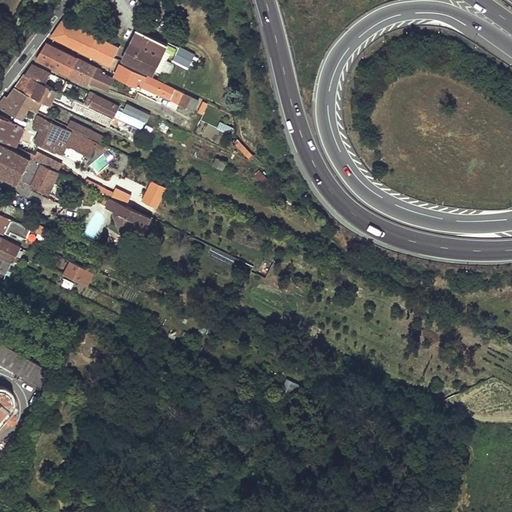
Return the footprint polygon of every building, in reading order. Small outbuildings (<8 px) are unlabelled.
[(57,28),(52,36),(111,66),(119,49),(63,20),(57,28)] [(175,55),(177,53),(180,47),(169,42),(168,44),(139,30),(123,60),(153,74),(155,71),(160,73),(170,52),(175,55)] [(77,59),(46,43),(42,51),(36,59),(69,75),(77,59)] [(180,47),(177,53),(191,60),(194,55),(180,47)] [(97,68),(77,59),(69,75),(76,79),(89,84),(90,82),(97,68)] [(142,86),(179,104),(184,93),(175,89),(121,64),(115,76),(140,88),(142,86)] [(29,69),(25,75),(46,85),(50,74),(32,65),(29,69)] [(106,73),(97,68),(90,82),(97,85),(110,90),(115,80),(114,79),(105,74),(106,73)] [(16,87),(43,101),(51,105),(51,103),(57,90),(46,85),(25,75),(21,80),(16,87)] [(43,101),(16,87),(13,92),(9,97),(6,96),(0,104),(0,108),(23,119),(29,107),(37,112),(43,101)] [(95,95),(90,92),(84,104),(90,107),(95,95)] [(199,100),(184,93),(179,104),(194,110),(199,100)] [(119,107),(95,95),(90,107),(110,116),(114,118),(119,107)] [(74,99),(72,103),(88,111),(86,113),(107,123),(107,122),(110,116),(90,107),(84,104),(74,99)] [(202,101),(197,112),(203,115),(208,104),(202,101)] [(139,109),(128,104),(124,111),(136,116),(139,109)] [(136,116),(147,121),(149,115),(139,109),(136,116)] [(0,142),(15,150),(24,130),(22,127),(0,116),(0,142)] [(91,156),(98,144),(39,116),(34,128),(41,131),(35,143),(62,155),(67,144),(91,156)] [(91,131),(70,121),(68,127),(88,136),(91,131)] [(220,123),(218,129),(233,134),(236,128),(220,123)] [(103,136),(91,131),(88,136),(100,142),(103,136)] [(0,174),(19,184),(21,179),(49,193),(59,172),(42,164),(24,155),(15,150),(0,142),(0,174)] [(27,150),(24,155),(42,164),(46,155),(31,148),(27,150)] [(96,174),(112,161),(105,153),(89,166),(96,174)] [(226,162),(216,158),(213,165),(223,169),(226,162)] [(91,181),(89,186),(100,191),(102,187),(91,181)] [(95,189),(83,183),(78,193),(90,199),(95,189)] [(111,197),(107,206),(117,210),(118,213),(116,214),(120,226),(130,222),(132,230),(144,236),(153,217),(152,217),(111,197)] [(39,218),(54,224),(57,216),(43,209),(39,218)] [(0,213),(0,230),(5,233),(5,232),(10,234),(11,231),(26,238),(30,229),(29,228),(0,213)] [(52,230),(33,222),(29,228),(30,229),(46,236),(48,237),(52,230)] [(130,222),(120,226),(122,233),(132,230),(130,222)] [(0,236),(0,255),(11,261),(13,262),(20,247),(0,236)] [(11,261),(0,255),(0,269),(5,272),(11,261)] [(71,261),(64,275),(85,284),(89,276),(85,274),(87,269),(71,261)] [(70,290),(74,284),(66,279),(62,285),(70,290)] [(52,372),(1,344),(0,345),(0,364),(15,372),(18,374),(36,384),(40,386),(43,388),(52,372)] [(288,380),(286,385),(299,391),(301,385),(288,380)] [(0,430),(6,424),(12,425),(16,420),(14,412),(6,405),(7,404),(9,401),(9,399),(10,397),(9,394),(8,392),(7,390),(4,388),(0,386),(0,430)] [(284,386),(280,395),(294,398),(296,394),(294,393),(295,391),(284,386)]
